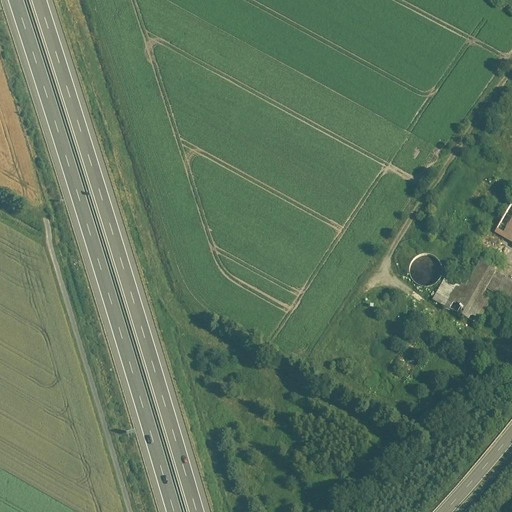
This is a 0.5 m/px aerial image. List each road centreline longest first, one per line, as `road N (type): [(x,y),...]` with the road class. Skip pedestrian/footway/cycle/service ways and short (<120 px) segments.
road 1 (motorway): [(196,511),(38,0)]
road 2 (motorway): [(15,0),(173,511)]
road 3 (track): [(511,58),(381,259),(386,271),(505,342)]
